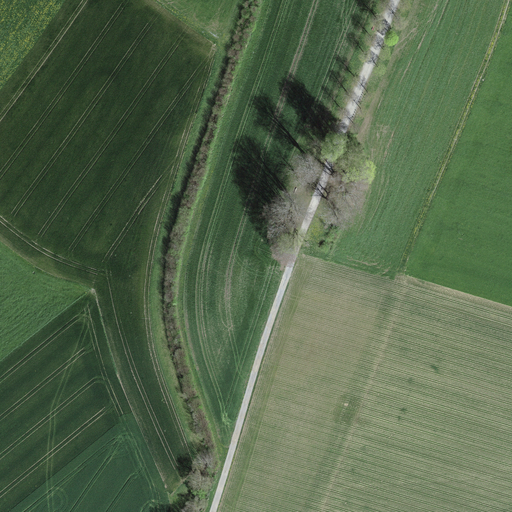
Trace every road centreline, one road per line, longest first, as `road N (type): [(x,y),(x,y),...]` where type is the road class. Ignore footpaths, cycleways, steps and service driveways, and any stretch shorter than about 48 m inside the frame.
road 1 (track): [(393,0),(214,511)]
road 2 (track): [(400,269),(507,0)]
